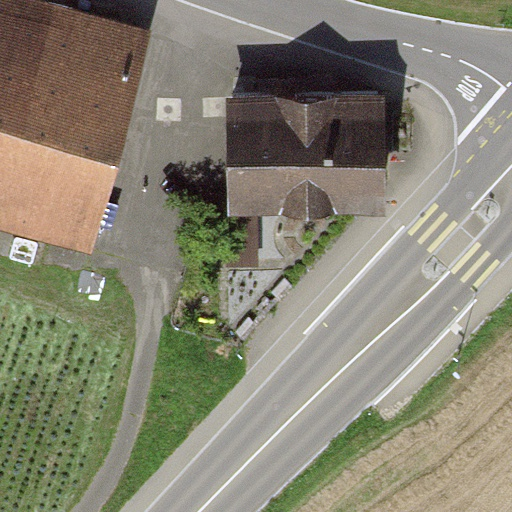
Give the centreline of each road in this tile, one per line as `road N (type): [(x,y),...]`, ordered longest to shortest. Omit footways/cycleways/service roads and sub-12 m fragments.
road 1 (secondary): [(511,176),(416,291),(204,511)]
road 2 (unclassified): [(255,0),(455,64),(511,98)]
road 3 (track): [(94,511),(131,448),(158,318)]
